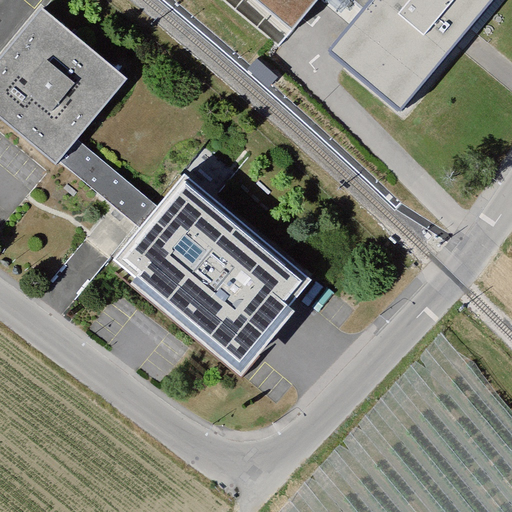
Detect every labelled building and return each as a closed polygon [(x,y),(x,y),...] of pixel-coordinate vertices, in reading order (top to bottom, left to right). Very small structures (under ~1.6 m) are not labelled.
[(255,0),(287,26),(309,0),(255,0)] [(380,0),(336,53),(407,112),(501,0),(380,0)] [(131,81),(44,10),(0,62),(0,119),(58,168),(62,164),(80,142),(131,81)] [(162,210),(80,142),(62,164),(144,231),(162,210)] [(318,285),(188,178),(162,210),(144,231),(117,264),(247,371),(318,285)]
